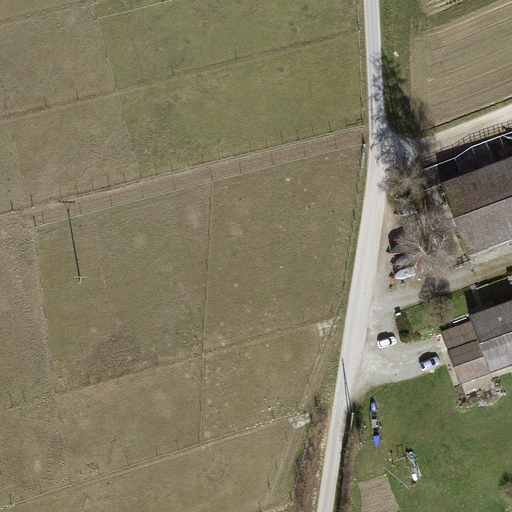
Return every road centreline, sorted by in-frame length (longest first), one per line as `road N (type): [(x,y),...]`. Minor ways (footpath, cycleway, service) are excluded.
road 1 (unclassified): [(375,0),(377,150),(328,511)]
road 2 (track): [(511,114),(413,156),(377,150)]
